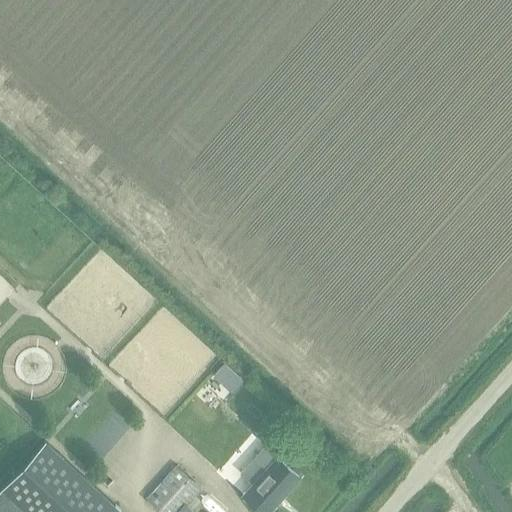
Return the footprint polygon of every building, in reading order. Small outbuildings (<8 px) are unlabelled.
[(223,365),(213,376),(230,392),(241,381),(223,365)] [(0,488),(0,511),(122,511),(44,440),(0,488)] [(262,511),(267,511),(299,477),(276,457),(243,494),(262,511)] [(176,467),(146,500),(159,511),(178,511),(200,489),(176,467)] [(228,511),(229,511),(211,493),(200,505),(207,511),(228,511)]
